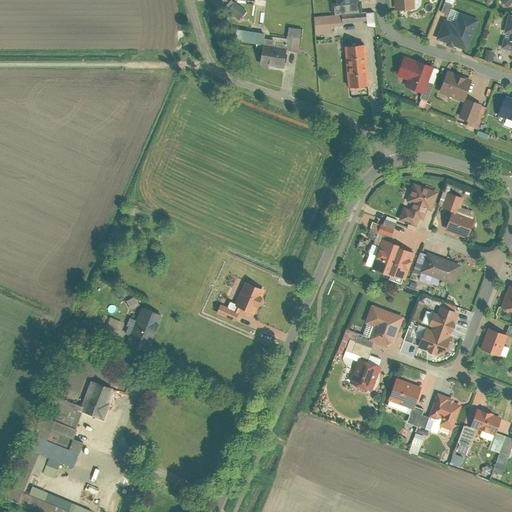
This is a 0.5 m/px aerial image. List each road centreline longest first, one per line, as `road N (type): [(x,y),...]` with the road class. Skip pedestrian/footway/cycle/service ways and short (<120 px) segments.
road 1 (tertiary): [(390,162),(355,193),(212,511)]
road 2 (unclassified): [(189,0),(209,63),(222,74),(364,130),(390,162)]
road 3 (residential): [(511,79),(403,39),(388,29),(377,0)]
road 4 (tertiary): [(511,182),(435,157),(390,162)]
